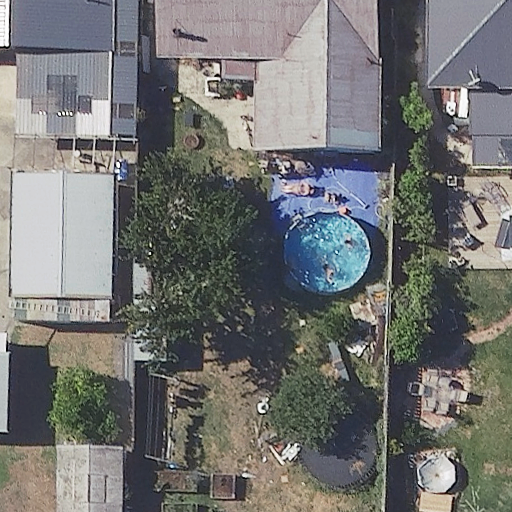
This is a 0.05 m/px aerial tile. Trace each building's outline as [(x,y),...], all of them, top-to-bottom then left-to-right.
[(114,0),(0,0),(0,52),(111,58),(114,0)] [(165,0),(164,62),(226,63),(225,88),(266,89),(265,154),(378,156),(381,0),(165,0)] [(511,0),(434,0),(430,91),(478,93),(478,102),(477,136),(511,137),(511,0)] [(129,190),(29,181),(15,324),(115,334),(129,190)] [(286,242),(194,240),(193,301),(284,303),(286,242)] [(21,338),(0,336),(0,439),(15,440),(21,338)] [(65,445),(61,511),(128,511),(132,448),(65,445)]
